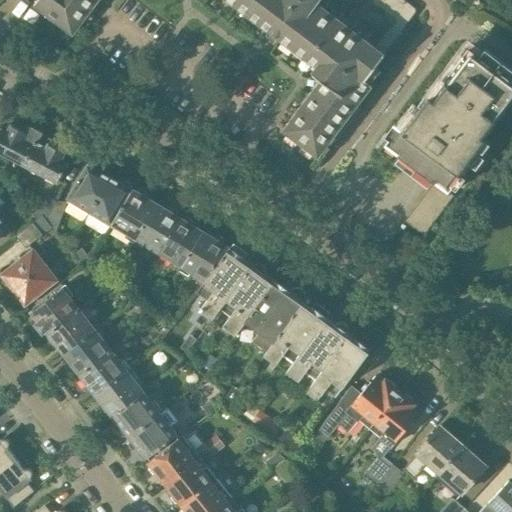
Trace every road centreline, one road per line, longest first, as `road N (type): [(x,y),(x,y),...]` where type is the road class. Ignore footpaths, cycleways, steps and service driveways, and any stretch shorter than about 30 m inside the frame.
road 1 (residential): [(511,392),(289,218),(0,54)]
road 2 (residential): [(127,511),(0,347)]
